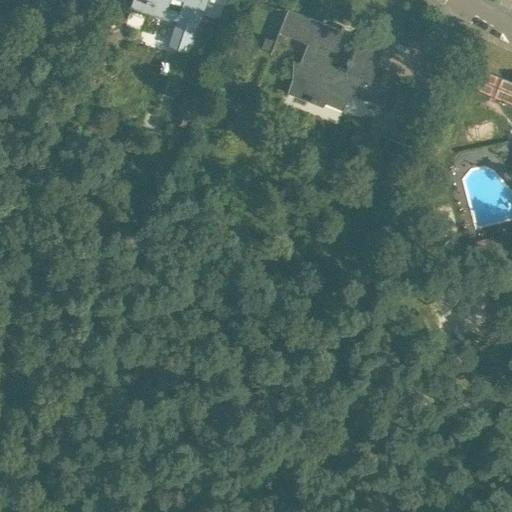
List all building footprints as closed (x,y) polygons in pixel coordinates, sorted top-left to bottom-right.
[(191,41),(204,0),(132,0),(130,7),(176,21),(167,46),(187,52),(191,41)] [(329,64),(342,32),(287,10),(277,35),(307,47),(299,67),(292,66),(289,88),(288,91),(324,106),(326,99),(344,107),(349,95),(381,108),(389,89),(369,81),(382,47),(358,38),(345,70),(329,64)] [(265,39),(261,48),(270,52),(274,43),(265,39)] [(184,144),(192,119),(197,105),(178,99),(174,112),(178,114),(170,140),(184,144)] [(415,148),(426,118),(426,116),(398,106),(387,137),(401,143),(415,148)] [(412,157),(415,148),(401,143),(398,152),(412,157)] [(511,256),(510,251),(506,236),(474,243),(478,263),(511,256)]
